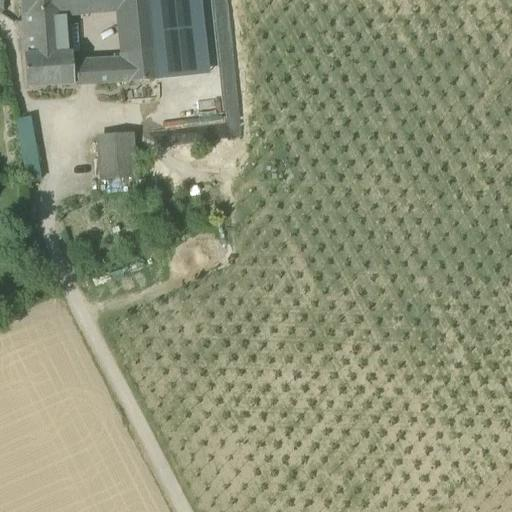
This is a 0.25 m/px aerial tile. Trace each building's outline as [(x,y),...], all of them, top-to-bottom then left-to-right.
[(64,11),(121,7),(149,4),(148,0),(20,0),(21,15),(64,11)] [(121,7),(128,65),(129,82),(157,80),(149,4),(121,7)] [(65,24),(64,11),(21,15),(24,57),(67,54),(67,50),(65,24)] [(78,24),(65,24),(67,50),(71,49),(72,53),(80,53),(78,24)] [(25,65),(27,88),(74,86),(73,68),(72,53),(71,49),(67,50),(67,54),(24,57),(25,65)] [(128,65),(94,67),(95,84),(129,82),(128,65)] [(74,86),(95,84),(94,67),(73,68),(74,86)] [(101,139),(103,179),(132,177),(129,137),(101,139)]
